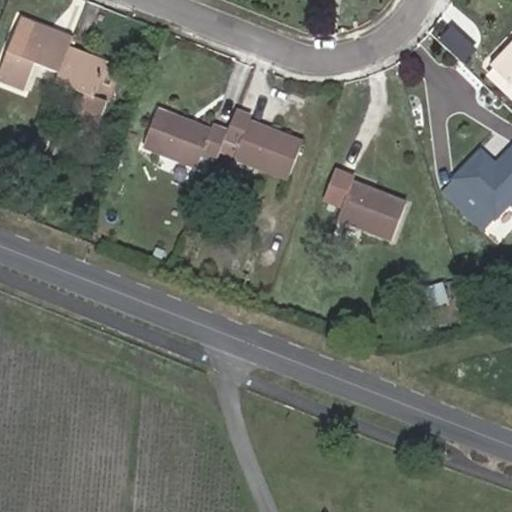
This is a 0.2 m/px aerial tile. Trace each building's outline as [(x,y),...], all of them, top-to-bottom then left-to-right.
[(62,70),(71,46),(75,37),(25,18),(2,75),(30,86),(41,62),(62,70)] [(454,25),(438,44),(461,64),(477,48),(454,25)] [(97,96),(109,63),(71,46),(62,70),(58,80),(80,88),(70,113),(98,126),(109,101),(97,96)] [(511,49),(491,71),(511,91),(511,49)] [(97,96),(109,101),(121,68),(109,63),(97,96)] [(228,134),(225,142),(240,149),(236,161),(287,182),(301,145),(250,123),(252,119),(237,112),(228,134)] [(225,142),(228,134),(213,128),(211,133),(158,113),(146,146),(198,168),(202,157),(216,163),(225,142)] [(60,153),(65,138),(44,129),(38,144),(60,153)] [(511,153),(492,172),(478,160),(455,185),(492,222),(511,201),(511,153)] [(353,183),(334,175),(322,202),(341,209),(337,220),(390,243),(404,210),(351,187),(353,183)] [(479,235),(492,222),(455,185),(444,197),(479,235)]
